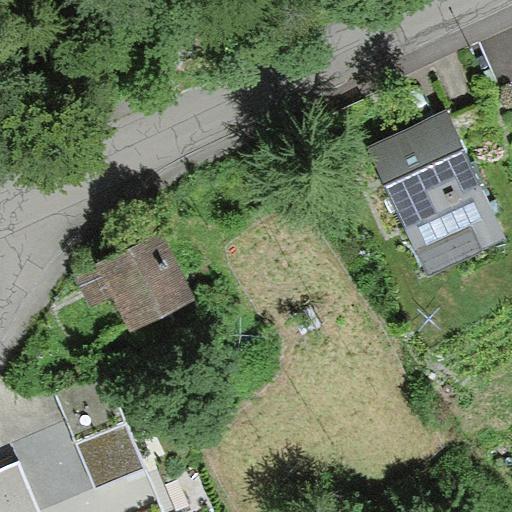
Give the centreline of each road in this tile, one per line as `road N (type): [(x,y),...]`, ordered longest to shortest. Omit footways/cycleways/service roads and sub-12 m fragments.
road 1 (residential): [(439,0),(27,194)]
road 2 (track): [(192,112),(237,0)]
